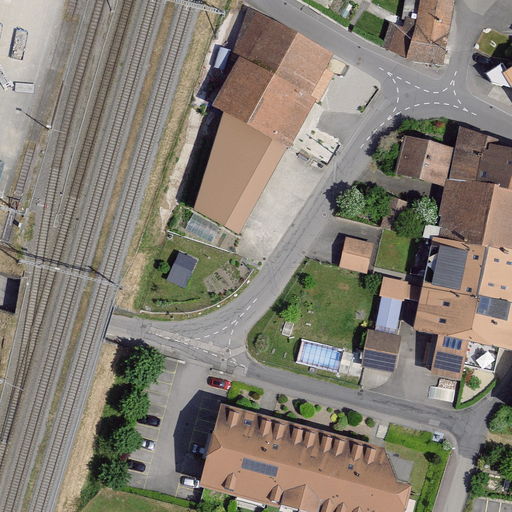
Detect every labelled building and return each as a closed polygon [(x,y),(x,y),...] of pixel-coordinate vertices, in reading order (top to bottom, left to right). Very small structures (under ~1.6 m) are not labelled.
[(457,4),(449,0),(403,0),(402,8),(420,11),(415,37),(397,25),(392,50),(408,59),(445,66),(457,4)] [(339,62),(260,18),(233,66),(244,72),(220,115),(288,153),(339,62)] [(511,75),(509,71),(493,80),(499,89),(507,91),(511,87),(511,75)] [(417,234),(425,236),(494,251),(499,227),(505,199),(479,194),(489,150),(494,151),(496,145),(468,139),(447,234),(418,227),(417,234)] [(457,156),(414,146),(406,179),(448,190),(457,156)] [(511,154),(494,151),(489,150),(479,194),(505,199),(511,200),(511,154)] [(511,200),(505,199),(499,227),(511,230),(511,200)] [(408,209),(396,205),(385,233),(397,238),(408,209)] [(498,252),(487,303),(511,308),(511,230),(499,227),(494,251),(498,252)] [(368,271),(375,241),(347,235),(341,265),(368,271)] [(469,386),(472,373),(487,303),(498,252),(494,251),(425,236),(405,329),(442,337),(438,357),(426,354),(423,368),(436,370),(434,379),(469,386)] [(406,285),(386,281),(383,299),(402,303),(406,285)] [(511,308),(487,303),(472,373),(492,377),(498,348),(510,351),(511,340),(511,308)] [(366,363),(398,370),(404,345),(372,337),(366,363)] [(399,511),(413,465),(226,413),(208,476),(337,511),(399,511)]
